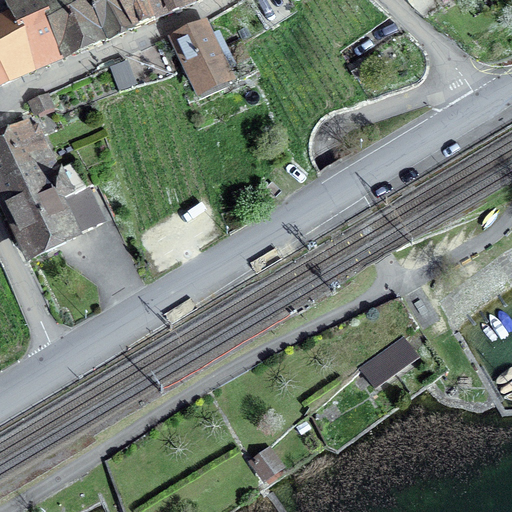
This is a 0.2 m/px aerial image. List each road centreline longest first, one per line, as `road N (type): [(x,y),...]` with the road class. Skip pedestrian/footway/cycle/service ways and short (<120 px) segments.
road 1 (tertiary): [(52,367),(478,106)]
road 2 (unclassified): [(0,508),(261,349),(396,285)]
road 3 (unclassified): [(460,82),(346,116),(319,149),(320,166),(396,285)]
road 4 (residential): [(218,0),(152,41),(0,105)]
road 5 (residential): [(52,367),(0,234)]
